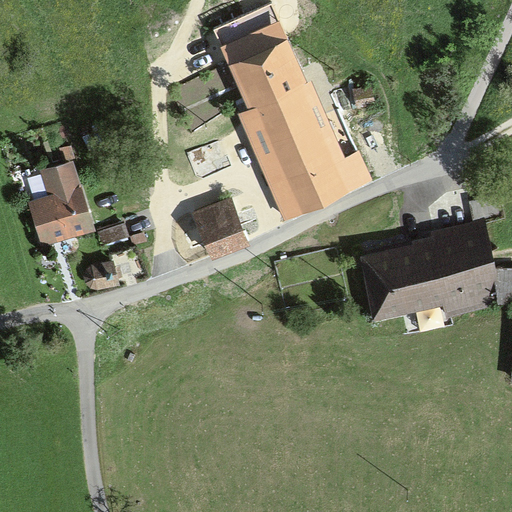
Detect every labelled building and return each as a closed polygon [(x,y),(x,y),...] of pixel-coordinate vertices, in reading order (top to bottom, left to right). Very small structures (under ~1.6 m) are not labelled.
[(271,190),(282,217),(368,179),(329,94),(325,96),(317,78),(299,85),(281,44),(286,41),(269,2),(211,28),(229,66),(234,64),(249,98),(242,101),(246,112),(254,108),(286,184),(271,190)] [(69,235),(67,230),(86,224),(67,162),(42,170),(51,198),(32,204),(43,238),(58,233),(60,238),(69,235)] [(495,195),(467,201),(471,223),(500,217),(495,195)] [(192,214),(209,255),(243,242),(231,215),(233,214),(227,199),(192,214)] [(101,245),(125,237),(120,223),(96,232),(101,245)] [(432,245),(443,298),(446,317),(496,307),(496,304),(511,300),(511,267),(492,265),(485,234),(432,245)] [(372,311),(443,298),(432,245),(363,260),(372,311)] [(115,282),(110,261),(91,265),(88,267),(85,269),(84,272),(83,275),(83,278),(84,281),(87,284),(92,287),(115,282)]
